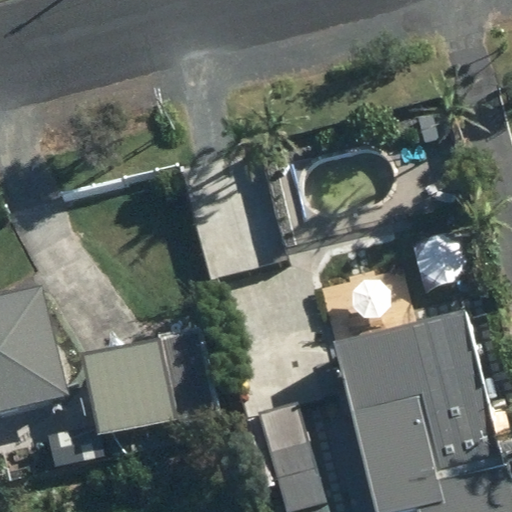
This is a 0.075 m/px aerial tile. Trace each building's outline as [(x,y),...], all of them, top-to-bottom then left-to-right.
[(0,438),(81,418),(53,308),(0,321),(0,438)] [(511,511),(511,471),(478,336),(346,369),(382,511),(511,511)] [(172,358),(188,435),(224,427),(209,350),(172,358)] [(167,370),(101,382),(111,437),(77,442),(83,473),(116,468),(113,448),(178,436),(167,370)] [(269,434),(292,511),(333,511),(306,423),(269,434)]
